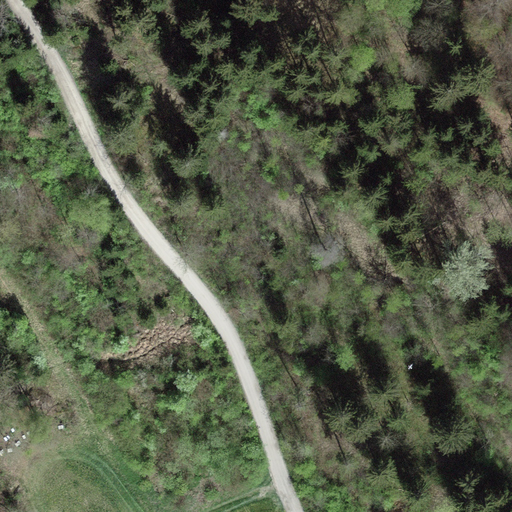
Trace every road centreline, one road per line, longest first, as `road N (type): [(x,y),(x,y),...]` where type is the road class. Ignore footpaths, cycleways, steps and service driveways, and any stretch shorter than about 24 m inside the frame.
road 1 (track): [(13,0),(58,62),(105,168),(226,325),(299,511)]
road 2 (track): [(0,276),(159,511)]
